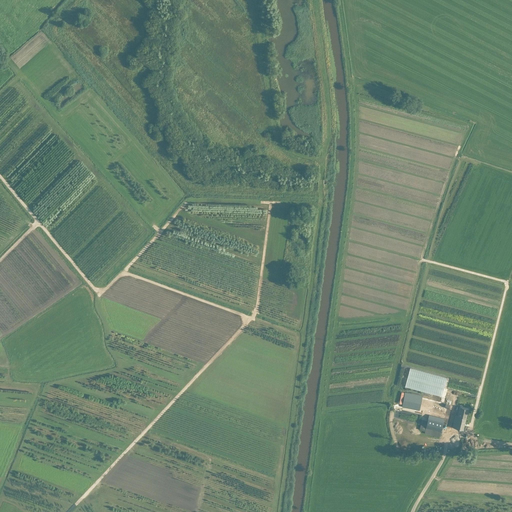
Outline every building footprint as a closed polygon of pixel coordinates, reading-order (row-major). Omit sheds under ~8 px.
[(405,393),(404,410),(427,411),(428,398),(420,397),(420,399),(417,398),(417,401),(409,401),(409,393),(405,393)] [(463,430),(469,408),(460,406),(458,416),(455,415),(452,427),(463,430)] [(434,407),(433,414),(446,416),(447,409),(434,407)] [(429,415),(428,421),(427,426),(441,430),(444,419),(429,415)] [(428,421),(413,418),(408,437),(438,444),(441,430),(427,426),(428,421)]
